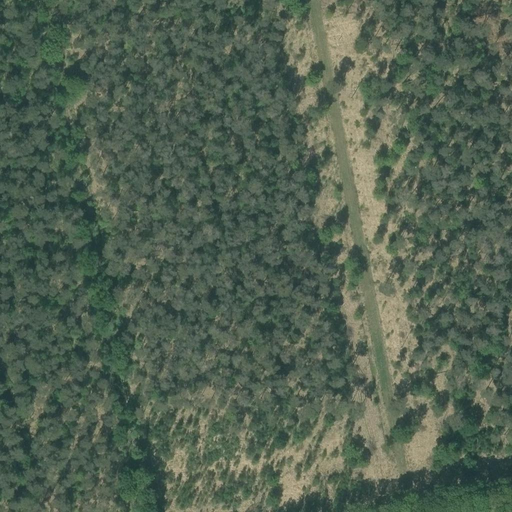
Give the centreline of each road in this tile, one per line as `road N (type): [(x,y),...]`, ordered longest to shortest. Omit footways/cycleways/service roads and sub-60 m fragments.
road 1 (track): [(43,0),(143,511)]
road 2 (track): [(311,0),(407,511)]
